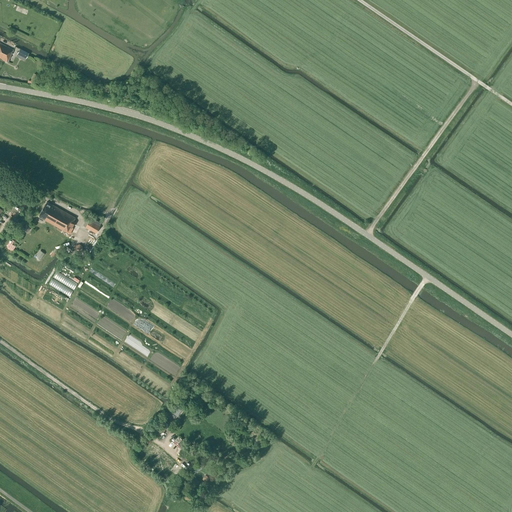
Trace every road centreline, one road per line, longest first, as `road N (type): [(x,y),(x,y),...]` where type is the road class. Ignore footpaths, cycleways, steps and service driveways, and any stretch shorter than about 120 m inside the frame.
road 1 (secondary): [(511,334),(246,158),(127,113),(0,86)]
road 2 (track): [(476,81),(367,234)]
road 3 (track): [(358,0),(511,105)]
